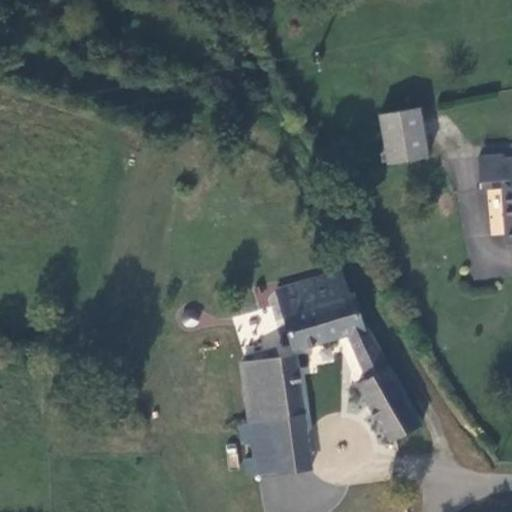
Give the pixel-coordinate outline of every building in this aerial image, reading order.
[(380,114),(388,163),(428,157),(419,107),(380,114)] [(502,180),(502,187),(507,243),(511,242),(511,158),(501,159),(500,155),(477,156),(480,182),(481,182),(502,180)] [(482,189),(502,187),(502,180),(481,182),(482,189)] [(391,441),(400,436),(423,424),(367,327),(365,328),(355,293),(349,295),(342,271),(276,290),(293,349),(348,334),(368,378),(358,384),(391,441)] [(194,308),(188,310),(186,315),(187,321),(192,324),(199,324),(202,321),(203,316),(200,311),(194,308)] [(273,420),(281,471),(311,468),(305,413),(296,354),(241,362),(250,423),(273,420)] [(249,475),(281,471),(273,420),(250,423),(242,424),(244,441),(253,441),(255,456),(247,458),(249,475)]
